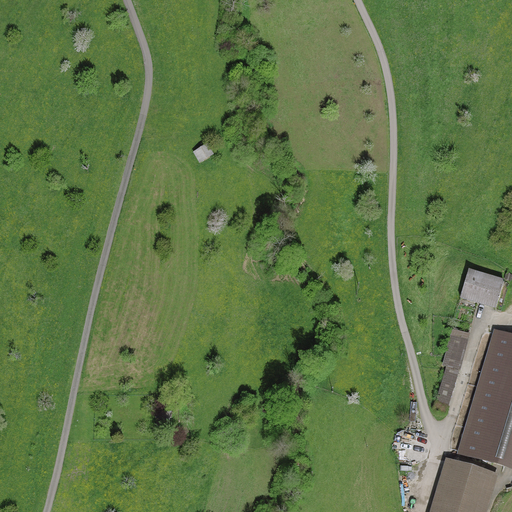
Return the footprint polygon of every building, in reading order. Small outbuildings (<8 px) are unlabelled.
[(195,154),(200,162),(210,156),(206,148),(195,154)] [(461,296),(496,306),(502,283),(467,273),(461,296)] [(457,333),(451,331),(442,367),(459,371),(468,337),(456,334),(457,333)] [(511,339),(497,335),(462,451),(511,466),(511,339)] [(155,419),(164,421),(166,414),(156,412),(155,419)] [(437,511),(478,511),(488,478),(451,467),(437,511)]
